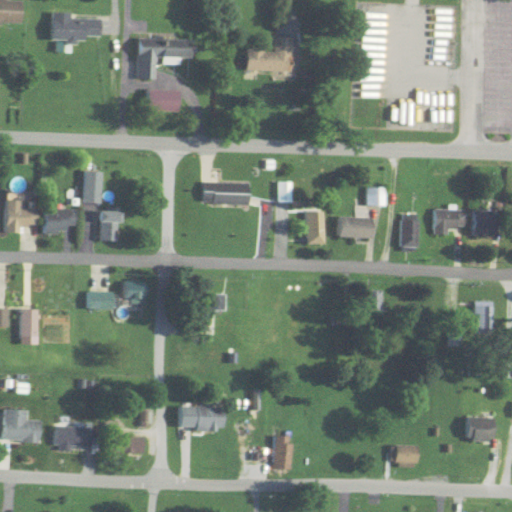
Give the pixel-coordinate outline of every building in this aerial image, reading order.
[(0,0),(0,23),(20,24),(19,0),(0,0)] [(68,18),(68,13),(49,12),(48,39),(97,40),(97,18),(68,18)] [(134,37),(133,79),(152,79),(152,62),(176,62),(176,57),(190,58),(190,39),(134,37)] [(289,71),(289,37),(271,37),(271,49),(243,49),(243,70),(289,71)] [(143,90),(143,112),(176,112),(176,90),(143,90)] [(97,171),(80,171),(80,203),(97,203),(97,171)] [(247,183),(198,181),(197,205),(246,206),(247,183)] [(382,187),(364,187),(364,205),(382,205),(382,187)] [(18,200),(3,200),(3,232),(17,232),(17,224),(34,224),(34,208),(18,208),(18,200)] [(72,209),(41,209),(41,232),(72,232),(72,209)] [(462,209),(430,209),(430,234),(446,234),(446,227),(462,227),(462,209)] [(470,210),(470,235),(495,235),(495,210),(470,210)] [(116,240),(116,211),(96,211),(96,240),(116,240)] [(321,212),(303,212),(303,244),(321,244),(321,212)] [(397,250),(415,250),(415,214),(397,214),(397,250)] [(336,237),(370,237),(370,218),(336,217),(336,237)] [(143,279),(122,279),(122,303),(143,303),(143,279)] [(380,289),(360,289),(360,314),(380,314),(380,289)] [(111,309),(111,291),(85,291),(85,309),(111,309)] [(221,295),(204,295),(204,310),(221,310),(221,295)] [(489,302),(470,302),(470,333),(489,333),(489,302)] [(34,337),(34,309),(17,309),(17,337),(34,337)] [(23,410),(0,409),(0,440),(36,442),(36,421),(22,420),(23,410)] [(178,410),(178,430),(189,430),(192,435),(217,435),(217,410),(178,410)] [(462,419),(461,444),(491,444),(491,419),(462,419)] [(85,427),(50,427),(50,449),(85,449),(85,427)] [(141,436),(105,436),(104,453),(140,453),(141,436)] [(287,437),(285,469),(267,468),(268,436),(287,437)] [(387,447),(387,469),(412,469),(412,447),(387,447)]
